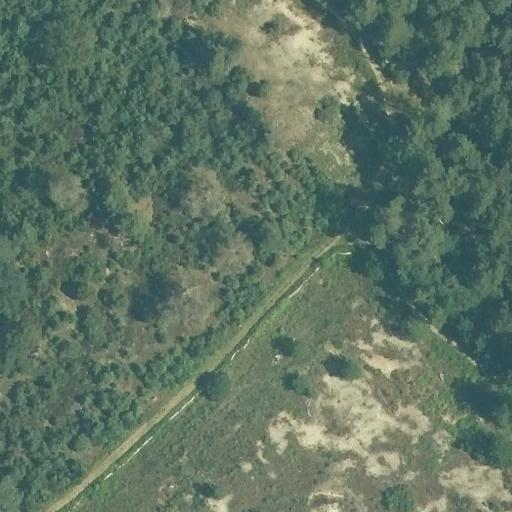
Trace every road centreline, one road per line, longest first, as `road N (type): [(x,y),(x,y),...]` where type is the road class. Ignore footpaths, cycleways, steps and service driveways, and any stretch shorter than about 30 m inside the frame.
road 1 (track): [(353,224),(49,511)]
road 2 (track): [(511,387),(415,311),(353,224)]
road 3 (track): [(401,170),(391,106),(374,68),(320,0)]
